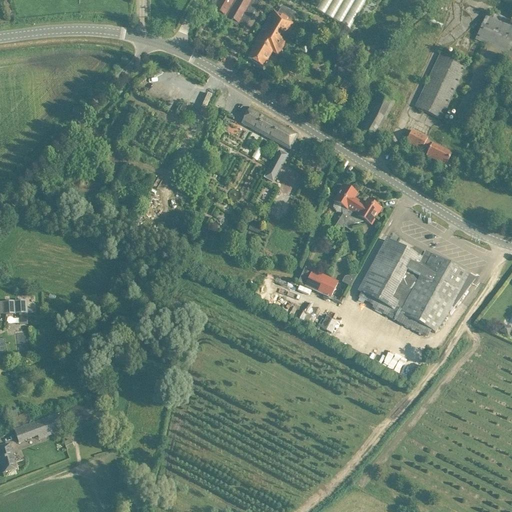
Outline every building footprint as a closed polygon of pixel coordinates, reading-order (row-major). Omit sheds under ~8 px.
[(238,24),(252,0),(219,0),(214,10),(238,24)] [(322,0),(316,11),(349,30),(367,0),(322,0)] [(278,56),(297,25),(273,11),(255,42),(257,43),(248,59),(263,68),(272,52),(278,56)] [(511,22),(494,14),(493,17),(487,14),(475,40),(489,47),(486,52),(485,51),(478,67),(450,125),(467,133),(482,102),(500,63),(503,65),(507,55),(511,57),(511,22)] [(439,15),(434,26),(439,28),(445,17),(439,15)] [(441,52),(414,107),(441,120),(467,65),(441,52)] [(379,93),(355,137),(372,145),(395,102),(379,93)] [(290,150),(293,144),(298,135),(251,109),(242,124),(290,150)] [(446,166),(450,157),(452,154),(426,141),(427,138),(412,131),(406,143),(421,151),(423,148),(429,151),(426,156),(446,166)] [(278,150),(263,178),(273,183),(288,155),(278,150)] [(344,227),(344,228),(348,221),(359,202),(354,199),(357,195),(343,186),(338,195),(333,202),(334,203),(333,208),(336,213),(342,213),(343,215),(335,227),(341,231),(344,227)] [(376,218),(381,210),(367,201),(365,206),(359,202),(348,221),(354,225),(365,222),(372,226),(376,218)] [(262,228),(251,224),(248,230),(259,235),(262,228)] [(419,263),(421,260),(386,240),(381,249),(358,292),(361,294),(431,331),(435,333),(459,301),(469,288),(475,280),(431,256),(426,266),(419,263)] [(338,283),(313,270),(305,266),(300,277),(307,280),(304,287),(330,299),(337,286),(338,283)] [(345,277),(342,283),(349,287),(356,275),(350,272),(348,276),(345,277)] [(3,315),(28,314),(27,301),(4,302),(2,302),(3,315)] [(330,317),(323,328),(330,333),(338,322),(330,317)] [(335,332),(342,333),(343,325),(336,323),(335,332)] [(504,323),(501,332),(508,335),(511,326),(504,323)] [(355,329),(350,341),(356,344),(362,332),(355,329)] [(82,405),(69,410),(74,425),(88,419),(82,405)] [(57,414),(14,430),(19,443),(38,436),(62,427),(57,414)] [(71,439),(63,443),(67,451),(75,448),(71,439)] [(0,458),(4,473),(14,470),(16,470),(10,444),(0,446),(0,458)]
